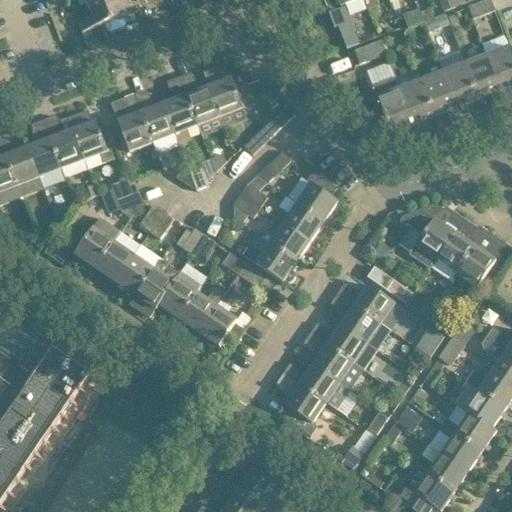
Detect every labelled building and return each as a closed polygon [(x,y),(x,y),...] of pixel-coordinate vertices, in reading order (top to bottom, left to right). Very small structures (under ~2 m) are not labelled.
[(94,18),(80,24),(83,34),(104,26),(105,25),(108,32),(111,34),(125,29),(127,25),(124,18),(132,15),(126,0),(105,0),(89,6),(94,18)] [(491,1),(470,9),(474,21),(496,13),(491,1)] [(419,9),(402,16),(408,31),(425,24),(420,14),(419,9)] [(351,23),(339,28),(348,50),(360,45),(351,23)] [(360,66),(364,64),(379,58),(387,56),(383,43),(374,46),(356,53),(360,66)] [(511,54),(510,49),(489,57),(508,105),(511,103),(511,93),(510,88),(511,87),(511,54)] [(489,57),(467,65),(481,100),(491,95),(497,109),(508,105),(489,57)] [(481,100),(467,65),(445,73),(464,122),(472,119),(466,105),(481,100)] [(210,89),(208,89),(220,119),(256,106),(248,85),(237,90),(233,80),(230,81),(225,67),(204,74),(210,89)] [(464,122),(445,73),(423,82),(436,117),(448,112),(453,126),(464,122)] [(198,128),(220,119),(208,89),(202,92),(192,74),(179,79),(198,128)] [(172,103),(165,106),(180,147),(181,149),(193,144),(188,131),(198,128),(179,79),(168,83),(172,103)] [(396,79),(373,88),(391,134),(404,129),(409,143),(419,139),(400,91),(396,79)] [(423,82),(400,91),(419,139),(428,136),(423,122),(436,117),(423,82)] [(180,147),(165,106),(157,109),(147,91),(135,96),(154,145),(158,155),(180,147)] [(130,154),(154,145),(135,96),(112,105),(130,154)] [(89,112),(70,119),(86,162),(100,157),(103,165),(115,160),(112,150),(108,151),(97,123),(94,124),(89,112)] [(56,117),(44,122),(63,171),(86,162),(69,119),(60,123),(56,117)] [(36,146),(29,149),(41,179),(63,171),(44,122),(33,126),(36,146)] [(271,141),(262,132),(246,147),(254,156),(271,141)] [(11,135),(0,139),(23,199),(45,190),(41,179),(29,149),(21,152),(11,135)] [(0,207),(23,199),(0,139),(0,138),(0,207)] [(257,178),(268,185),(292,162),(283,153),(257,178)] [(217,174),(226,164),(223,157),(212,161),(217,174)] [(201,165),(189,170),(198,192),(209,188),(208,183),(205,176),(201,165)] [(179,174),(175,179),(197,192),(198,192),(189,170),(179,174)] [(119,203),(140,195),(136,183),(131,184),(130,180),(113,187),(119,203)] [(312,185),(301,202),(298,206),(325,224),(339,203),(312,185)] [(249,186),(242,196),(262,209),(269,198),(260,193),(249,186)] [(95,187),(83,191),(87,203),(100,198),(95,187)] [(145,206),(140,195),(119,203),(123,215),(145,206)] [(242,196),(235,206),(249,216),(254,220),(262,209),(242,196)] [(404,218),(401,222),(400,223),(424,238),(412,256),(433,270),(465,223),(453,214),(452,216),(436,205),(404,218)] [(285,225),(311,243),(325,224),(298,206),(291,215),(284,210),(277,220),(285,225)] [(150,235),(164,214),(154,207),(140,228),(150,235)] [(175,222),(164,214),(150,235),(161,242),(175,222)] [(94,229),(87,240),(76,256),(96,270),(114,243),(121,233),(102,220),(95,230),(94,229)] [(278,235),(271,245),(298,263),(311,243),(285,225),(277,220),(271,230),(278,235)] [(477,231),(465,223),(433,270),(453,283),(458,275),(487,233),(479,228),(477,231)] [(187,230),(177,246),(193,257),(207,237),(196,231),(194,234),(187,230)] [(114,243),(96,270),(116,283),(134,257),(142,246),(141,246),(121,233),(114,243)] [(487,233),(458,275),(478,290),(486,279),(493,283),(511,254),(511,250),(503,244),(500,248),(485,237),(488,234),(487,233)] [(216,243),(207,237),(193,257),(204,264),(216,243)] [(243,255),(242,256),(258,267),(267,273),(283,284),(284,283),(288,285),(292,284),(295,282),(296,278),(295,275),(292,272),(298,263),(271,245),(264,256),(253,248),(250,246),(243,255)] [(224,266),(239,276),(246,266),(230,256),(224,266)] [(116,283),(136,297),(154,271),(134,257),(116,283)] [(239,276),(260,290),(266,280),(246,266),(239,276)] [(137,298),(131,306),(151,319),(156,311),(157,312),(160,307),(159,307),(182,274),(172,267),(165,278),(154,271),(136,297),(137,298)] [(182,273),(182,274),(159,307),(160,307),(180,321),(198,295),(203,287),(182,273)] [(394,281),(387,292),(407,305),(414,295),(394,281)] [(339,296),(391,332),(405,312),(369,287),(364,294),(345,286),(339,296)] [(198,295),(180,321),(199,334),(218,308),(222,302),(227,294),(217,287),(208,301),(198,295)] [(345,321),(341,327),(377,352),(391,332),(339,296),(331,307),(345,321)] [(218,308),(199,334),(220,349),(223,344),(226,340),(228,337),(236,325),(238,321),(227,313),(231,307),(222,302),(218,308)] [(464,323),(451,343),(463,351),(476,331),(464,323)] [(0,510),(92,377),(54,351),(44,366),(40,364),(52,347),(50,346),(44,355),(0,325),(0,510)] [(236,325),(228,337),(236,342),(243,330),(236,325)] [(318,325),(311,335),(364,372),(377,352),(341,327),(336,334),(318,325)] [(487,339),(494,344),(511,356),(511,341),(494,329),(487,339)] [(318,360),(314,367),(350,392),(364,372),(311,335),(304,346),(318,360)] [(432,339),(426,349),(435,355),(441,346),(432,339)] [(500,362),(493,372),(511,384),(511,356),(494,344),(487,339),(482,345),(483,351),(500,362)] [(452,368),(463,351),(451,343),(440,360),(445,364),(452,368)] [(445,364),(440,360),(424,383),(430,387),(445,364)] [(337,412),(350,392),(314,367),(309,373),(291,365),(284,375),(327,405),(337,412)] [(471,377),(467,383),(507,410),(509,407),(511,402),(511,384),(493,372),(485,366),(479,375),(475,372),(471,377)] [(407,372),(415,378),(418,380),(422,374),(411,367),(407,372)] [(284,375),(277,386),(291,400),(286,407),(291,411),(286,419),(284,421),(309,439),(310,440),(319,428),(318,423),(315,421),(327,405),(284,375)] [(456,405),(455,406),(457,407),(465,413),(470,416),(470,415),(493,431),(493,430),(501,418),(503,416),(507,410),(467,383),(463,389),(465,391),(456,405)] [(419,390),(412,402),(423,409),(431,397),(419,390)] [(408,411),(399,425),(412,433),(421,420),(408,411)] [(380,413),(368,432),(378,438),(390,419),(380,413)] [(448,420),(444,426),(483,453),(485,451),(488,447),(497,433),(493,430),(493,431),(470,415),(470,416),(461,429),(448,420)] [(443,455),(470,473),(483,453),(444,426),(439,433),(452,442),(443,455)] [(394,428),(384,444),(392,450),(403,434),(394,428)] [(353,449),(346,460),(358,468),(365,457),(353,449)] [(416,466),(429,475),(456,493),(470,473),(443,455),(434,469),(420,460),(416,466)] [(371,464),(362,477),(370,483),(379,469),(371,464)] [(230,468),(222,480),(265,509),(269,511),(282,511),(293,497),(253,469),(248,477),(230,468)] [(439,511),(443,511),(456,493),(429,475),(416,494),(395,480),(386,493),(413,511),(427,511),(432,506),(439,511)] [(230,503),(225,511),(227,511),(269,511),(222,480),(216,489),(230,503)]
